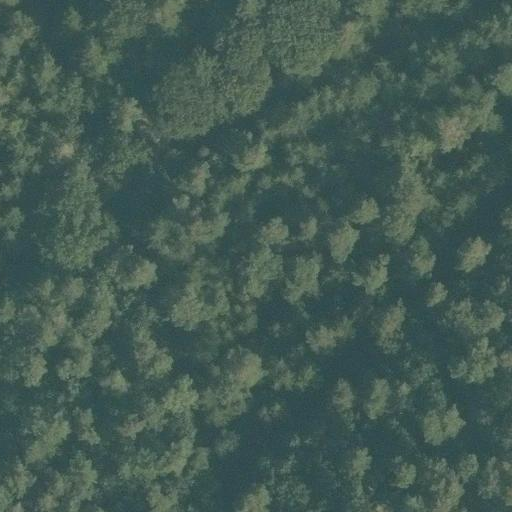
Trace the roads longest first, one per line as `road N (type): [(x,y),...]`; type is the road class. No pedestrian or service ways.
road 1 (track): [(0,288),(112,197),(294,0)]
road 2 (track): [(112,197),(43,0)]
